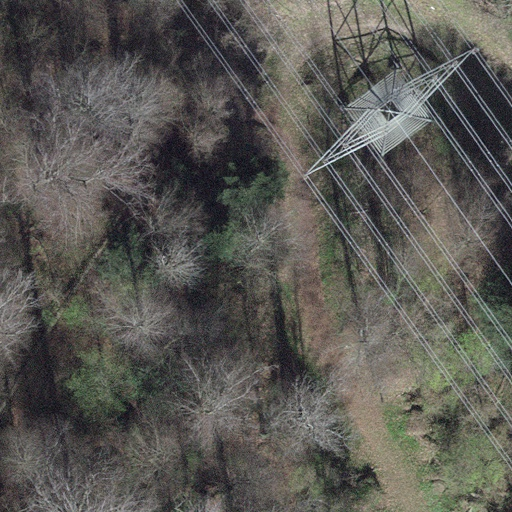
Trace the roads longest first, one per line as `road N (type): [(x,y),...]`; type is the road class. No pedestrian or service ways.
road 1 (track): [(324,338),(297,154),(292,43),(376,7),(489,67),(511,89)]
road 2 (track): [(324,338),(419,511)]
